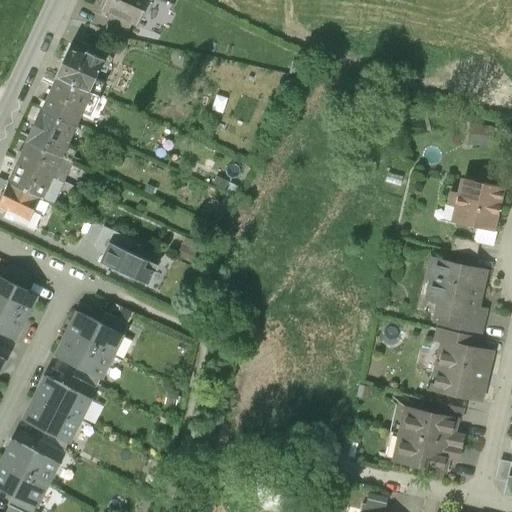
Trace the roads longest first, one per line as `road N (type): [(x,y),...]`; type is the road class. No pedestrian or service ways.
road 1 (residential): [(511,356),(478,502),(511,509)]
road 2 (residential): [(72,279),(0,430)]
road 3 (tertiary): [(57,0),(0,122)]
road 4 (residential): [(72,279),(191,327)]
